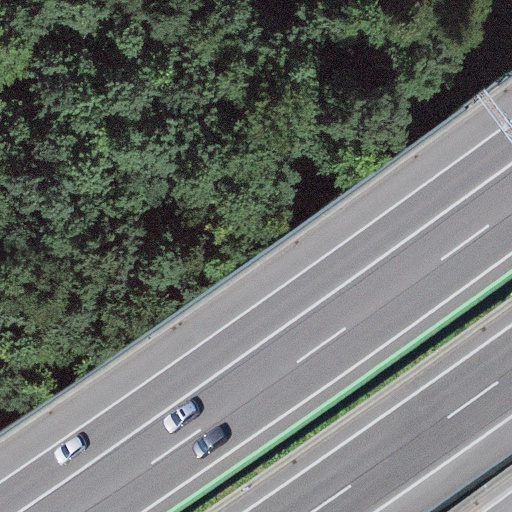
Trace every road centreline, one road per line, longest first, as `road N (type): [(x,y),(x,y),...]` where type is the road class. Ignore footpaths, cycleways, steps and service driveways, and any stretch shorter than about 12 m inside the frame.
road 1 (motorway): [(511,172),(227,392)]
road 2 (motorway): [(511,198),(227,392)]
road 3 (motorway): [(316,511),(511,374)]
road 4 (motorway): [(227,392),(52,511)]
